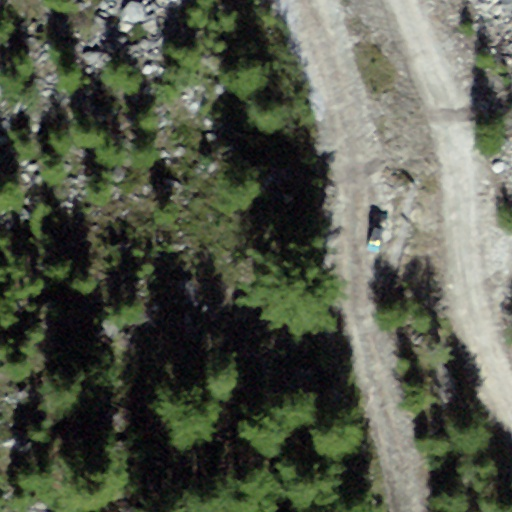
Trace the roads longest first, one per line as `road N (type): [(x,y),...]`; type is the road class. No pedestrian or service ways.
road 1 (track): [(290,0),(360,174),(367,317),(408,511)]
road 2 (track): [(511,381),(476,294),(459,148),(411,0)]
